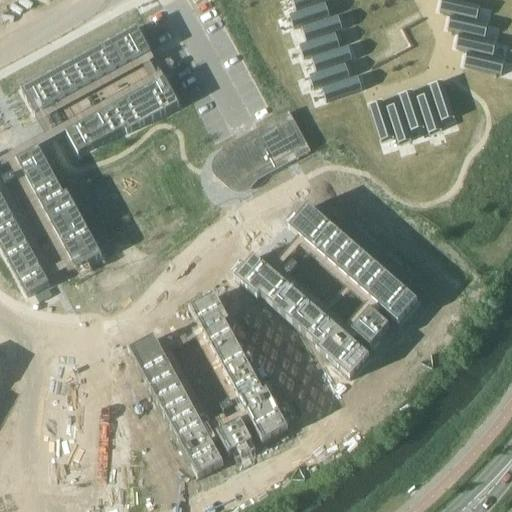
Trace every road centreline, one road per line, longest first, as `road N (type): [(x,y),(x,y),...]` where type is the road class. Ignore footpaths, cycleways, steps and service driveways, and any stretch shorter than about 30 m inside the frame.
road 1 (residential): [(25,336),(101,338),(95,506),(22,502)]
road 2 (residential): [(22,502),(25,336)]
road 3 (residential): [(108,0),(0,58)]
